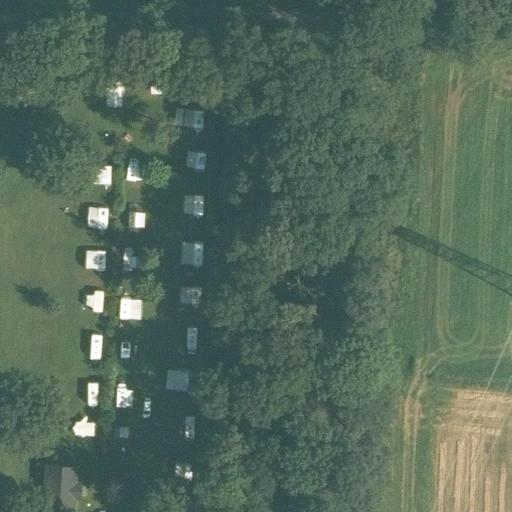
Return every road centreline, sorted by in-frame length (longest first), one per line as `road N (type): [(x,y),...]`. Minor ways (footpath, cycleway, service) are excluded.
road 1 (track): [(0,27),(290,24),(511,39)]
road 2 (track): [(290,24),(269,97),(264,388),(247,511)]
